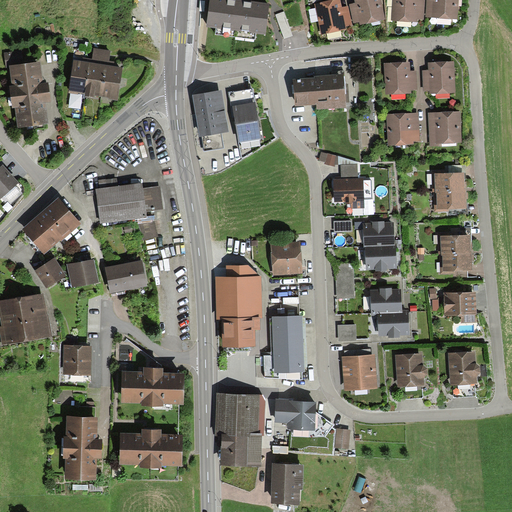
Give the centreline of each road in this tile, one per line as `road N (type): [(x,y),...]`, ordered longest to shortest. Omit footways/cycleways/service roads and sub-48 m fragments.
road 1 (residential): [(464,39),(473,61),(501,409),(470,414),(373,417),(332,397),(315,175),(282,128),(270,60)]
road 2 (secondary): [(208,511),(201,289),(175,94)]
road 3 (residential): [(270,60),(464,39)]
road 4 (tertiary): [(175,94),(125,118),(53,189)]
